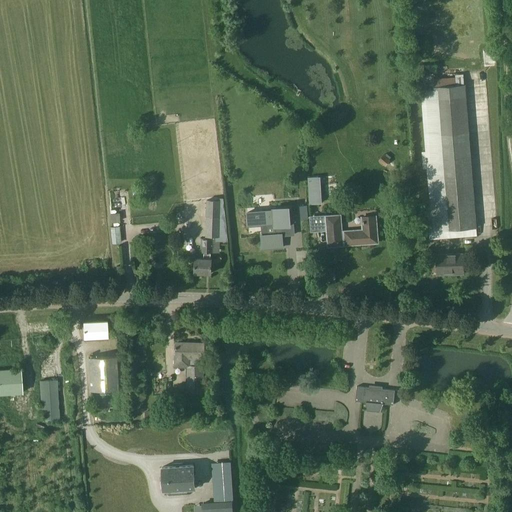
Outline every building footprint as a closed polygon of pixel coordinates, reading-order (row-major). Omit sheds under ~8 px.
[(436,67),(436,64),(415,66),(417,89),(420,89),(425,151),(422,152),(423,169),(427,169),(429,198),(427,198),(430,239),(477,235),(476,228),(477,228),(466,84),(464,84),(464,75),(456,75),(456,77),(434,79),(434,76),(437,76),(437,67),(436,67)] [(383,154),(379,159),(386,165),(390,160),(383,154)] [(321,197),(319,177),(307,177),(309,203),(320,203),(320,197),(321,197)] [(221,200),(206,199),(206,237),(201,237),(201,252),(204,252),(204,259),(195,258),(195,273),(211,274),(212,259),(211,259),(211,253),(220,253),(221,200)] [(306,205),(299,206),(300,219),(307,218),(306,205)] [(263,251),(283,249),(282,236),(276,236),(275,228),(291,227),(289,209),(274,211),(274,212),(248,215),(249,228),(269,226),(270,237),(262,237),(263,251)] [(377,242),(375,216),(363,217),(364,231),(341,233),(340,220),(327,221),(329,246),(377,242)] [(119,226),(111,227),(112,244),(121,243),(119,226)] [(463,270),(463,254),(437,254),(437,272),(456,272),(456,270),(463,270)] [(107,337),(106,321),(83,322),(84,338),(107,337)] [(0,323),(0,343),(10,343),(9,324),(0,323)] [(175,357),(175,366),(187,366),(187,388),(203,388),(204,366),(195,366),(196,358),(204,358),(204,343),(177,343),(177,357),(175,357)] [(118,390),(117,356),(88,358),(89,391),(118,390)] [(0,394),(22,393),(21,367),(0,368),(0,394)] [(59,421),(56,380),(39,381),(42,422),(59,421)] [(383,404),(394,405),(395,391),(357,387),(355,402),(366,403),(367,411),(380,413),(383,404)] [(111,404),(96,406),(97,417),(112,415),(111,404)] [(157,410),(145,410),(145,419),(157,419),(157,410)] [(36,423),(34,428),(44,432),(46,426),(36,423)] [(162,467),(164,490),(195,488),(194,465),(162,467)] [(232,511),(232,500),(202,502),(202,503),(202,511),(232,511)]
